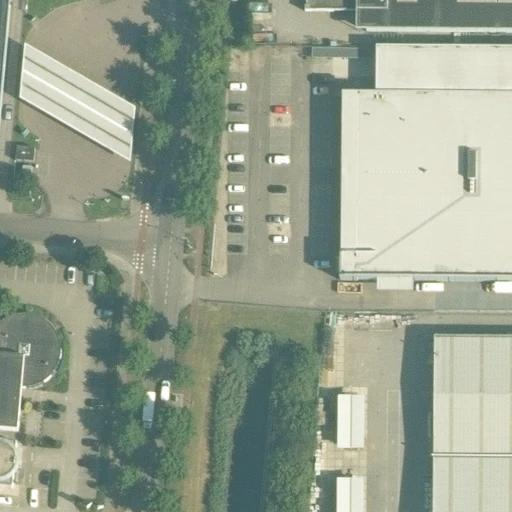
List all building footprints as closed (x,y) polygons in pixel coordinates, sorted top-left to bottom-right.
[(0,0),(0,126),(10,0),(0,0)] [(305,8),(305,13),(366,13),(366,33),(511,33),(511,0),(308,0),(308,8),(305,8)] [(24,43),(19,98),(130,162),(134,106),(24,43)] [(340,256),(340,282),(511,283),(511,50),(376,49),(376,96),(356,96),(356,99),(355,257),(340,256)] [(17,148),(16,162),(34,164),(35,149),(17,148)] [(0,489),(12,490),(16,445),(0,443),(0,431),(17,433),(21,390),(25,390),(30,389),(35,388),(39,386),(44,384),(48,381),(51,378),(54,374),(57,370),(59,365),(60,361),(61,356),(61,351),(60,346),(59,342),(57,337),(55,333),(52,329),(49,326),(45,322),(41,320),(36,318),(32,317),(27,316),(22,316),(17,316),(13,317),(8,319),(4,321),(0,324),(0,489)] [(511,511),(511,340),(434,340),(432,511),(511,511)]
